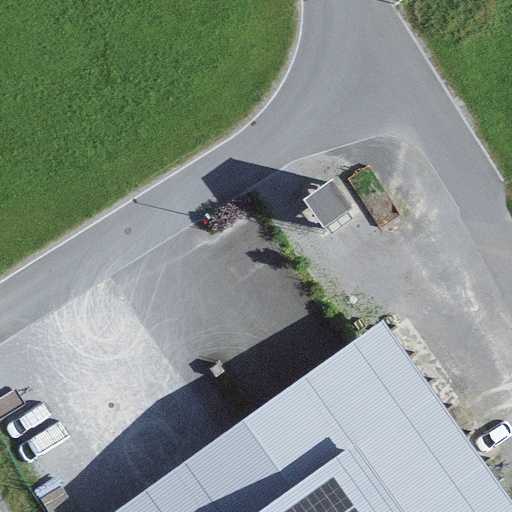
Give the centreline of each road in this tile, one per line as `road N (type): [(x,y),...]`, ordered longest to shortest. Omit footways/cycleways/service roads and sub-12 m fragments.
road 1 (track): [(388,54),(0,310)]
road 2 (residential): [(355,0),(511,261)]
